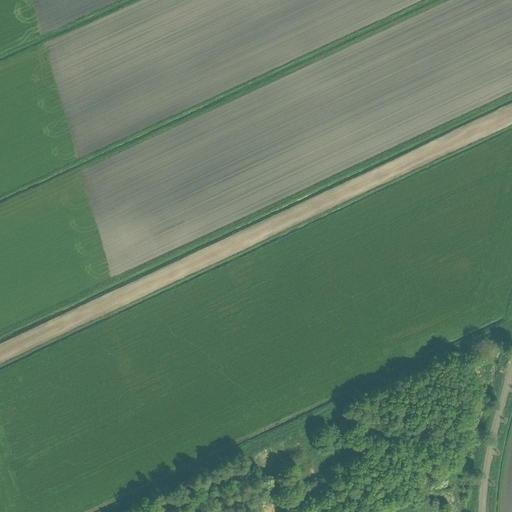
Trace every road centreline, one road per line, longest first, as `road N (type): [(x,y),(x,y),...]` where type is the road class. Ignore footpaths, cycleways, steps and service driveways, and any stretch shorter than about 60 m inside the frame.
road 1 (track): [(0,353),(511,113)]
road 2 (unclassified): [(482,511),(511,368)]
